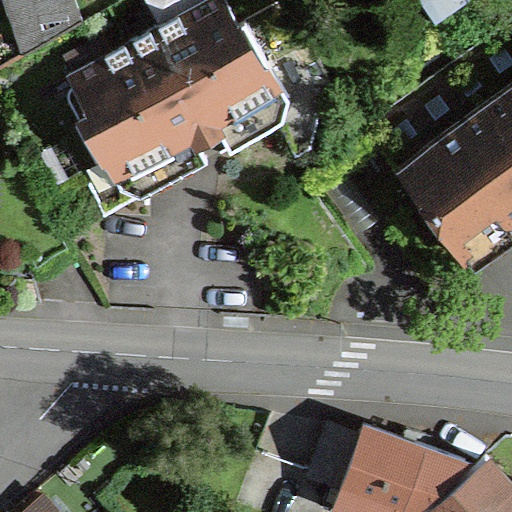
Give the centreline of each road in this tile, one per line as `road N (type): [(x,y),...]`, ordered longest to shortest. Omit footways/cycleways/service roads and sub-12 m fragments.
road 1 (tertiary): [(91,355),(511,387)]
road 2 (residential): [(0,455),(91,355)]
